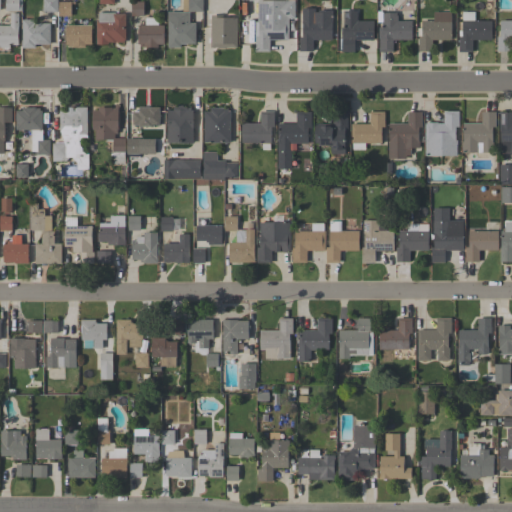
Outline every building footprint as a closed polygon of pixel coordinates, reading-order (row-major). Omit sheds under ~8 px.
[(21,0),(21,10),(19,10),(6,10),(5,0),(21,0)] [(57,0),(57,11),(43,11),(42,0),(57,0)] [(65,0),(65,1),(71,1),(71,15),(58,16),(58,0),(65,0)] [(182,0),(202,0),(202,11),(182,11),(182,0)] [(217,0),(217,10),(215,10),(215,17),(220,17),(220,22),(225,22),(225,36),(232,36),(232,46),(209,46),(209,18),(210,18),(210,10),(203,10),(203,0),(217,0)] [(288,0),(288,39),(269,39),(270,51),(255,51),(254,36),(258,36),(257,0),(288,0)] [(143,15),(130,15),(131,1),(143,1),(143,15)] [(332,22),(331,22),(332,45),(313,45),(313,51),(299,51),(299,36),(302,36),(302,12),(319,12),(319,10),(321,10),(321,3),(329,3),(329,10),(332,10),(332,22)] [(125,39),(124,39),(124,42),(108,42),(108,44),(96,44),(96,20),(98,20),(98,12),(114,12),(114,7),(120,7),(120,13),(125,13),(125,39)] [(189,12),(189,22),(195,22),(195,43),(180,43),(180,47),(168,47),(167,11),(189,12)] [(411,39),(392,39),(392,52),(379,51),(379,38),(378,38),(378,27),(382,27),(382,21),(377,21),(377,11),(382,11),(382,12),(396,12),(396,15),(398,15),(398,20),(411,20),(411,39)] [(451,39),(432,39),(432,51),(419,51),(418,36),(422,36),(422,20),(433,20),(433,11),(451,11),(451,39)] [(472,39),(472,51),(459,51),(459,30),(462,30),(462,11),(474,11),(474,20),(491,20),(491,39),(472,39)] [(18,27),(18,44),(10,44),(10,47),(0,47),(0,24),(9,24),(9,23),(10,23),(10,13),(18,12),(18,27)] [(374,39),(354,40),(355,53),(344,53),(344,12),(356,12),(356,20),(373,20),(374,39)] [(164,44),(157,44),(157,47),(154,47),(154,49),(147,49),(147,47),(140,47),(140,44),(138,44),(138,24),(145,24),(145,17),(158,17),(158,24),(164,24),(164,44)] [(34,19),(34,23),(50,23),(50,44),(34,44),(34,47),(22,47),(22,19),(34,19)] [(511,20),(511,39),(510,39),(510,50),(497,50),(497,36),(500,36),(500,20),(511,20)] [(91,25),(91,44),(85,44),(85,48),(71,47),(71,46),(67,46),(67,44),(65,44),(65,24),(91,25)] [(94,129),(92,129),(92,110),(91,110),(91,107),(114,107),(114,104),(118,104),(118,129),(117,129),(117,133),(114,133),(114,137),(125,137),(125,151),(112,151),(112,141),(106,141),(106,139),(94,139),(94,129)] [(193,143),(167,142),(167,109),(176,109),(176,105),(183,105),(183,107),(187,107),(191,107),(191,110),(193,110),(193,143)] [(64,143),(60,131),(60,111),(68,111),(68,106),(87,106),(87,134),(76,134),(76,131),(70,131),(73,139),(75,139),(75,137),(79,136),(79,147),(75,147),(76,153),(87,152),(87,166),(77,167),(77,158),(75,158),(75,156),(68,157),(69,158),(65,160),(52,160),(52,143),(64,143)] [(148,107),(159,107),(159,114),(160,114),(160,116),(159,116),(159,124),(151,124),(151,126),(138,126),(138,124),(132,124),(132,112),(138,112),(138,106),(148,107)] [(0,107),(12,107),(12,122),(4,122),(4,141),(3,141),(3,153),(0,153),(0,107)] [(42,129),(16,129),(16,110),(22,110),(22,107),(36,107),(36,108),(39,108),(39,110),(42,110),(42,129)] [(210,111),(210,107),(224,107),(224,108),(227,108),(227,110),(230,110),(230,142),(204,142),(204,111),(210,111)] [(425,123),(426,123),(426,122),(437,122),(437,123),(443,123),(443,110),(458,111),(458,126),(455,126),(455,139),(457,139),(457,143),(456,143),(456,155),(425,155),(425,123)] [(260,123),(260,111),(274,111),(274,127),(271,127),(271,137),(273,137),(273,141),(271,141),(271,143),(270,143),(269,149),(262,149),(262,143),(241,143),(241,123),(260,123)] [(307,142),(291,142),(291,150),(277,150),(277,123),(296,123),(296,111),(311,111),(311,127),(307,127),(307,139),(307,142)] [(315,123),(322,123),(322,124),(333,124),(333,111),(347,111),(347,134),(345,134),(345,153),(330,153),(331,145),(319,145),(319,142),(314,142),(314,123),(315,123)] [(384,126),(381,126),(381,143),(379,143),(379,144),(375,144),(375,142),(365,142),(365,149),(352,149),(352,142),(351,142),(351,123),(369,123),(369,111),(384,111),(384,126)] [(388,142),(389,142),(389,123),(408,123),(408,111),(421,112),(421,127),(418,127),(418,141),(419,141),(419,148),(410,147),(410,155),(406,155),(406,158),(388,158),(388,142)] [(481,123),(481,111),(495,111),(495,126),(492,126),(492,141),(493,141),(493,152),(462,152),(462,141),(463,123),(481,123)] [(511,154),(510,154),(510,153),(500,152),(501,131),(499,131),(499,111),(511,111),(511,154)] [(140,138),(140,153),(126,153),(126,138),(140,138)] [(50,154),(37,154),(37,139),(50,139),(50,154)] [(217,151),(217,160),(225,160),(225,162),(237,162),(237,177),(224,177),(224,179),(202,179),(203,151),(217,151)] [(124,163),(112,163),(112,152),(124,152),(124,163)] [(200,177),(174,177),(174,179),(164,179),(164,159),(200,159),(200,177)] [(28,177),(16,177),(16,163),(28,163),(28,177)] [(511,184),(500,184),(499,164),(511,164),(511,184)] [(511,202),(501,202),(501,186),(511,186),(511,202)] [(11,211),(0,211),(0,197),(11,197),(11,211)] [(51,231),(54,231),(54,243),(61,243),(61,263),(46,263),(46,265),(41,265),(41,263),(34,263),(34,243),(41,243),(41,230),(31,230),(31,216),(31,203),(37,203),(37,209),(44,209),(44,215),(51,215),(51,231)] [(433,207),(448,207),(448,220),(463,220),(463,250),(445,250),(445,262),(431,262),(431,247),(433,247),(433,231),(433,220),(433,207)] [(0,214),(5,214),(5,216),(11,216),(12,230),(0,230),(0,214)] [(125,239),(125,244),(107,245),(107,241),(97,241),(97,232),(99,232),(99,222),(110,222),(110,215),(124,215),(125,239)] [(140,215),(140,230),(128,230),(127,215),(140,215)] [(254,256),(255,256),(255,261),(228,262),(228,242),(230,242),(234,235),(235,230),(225,230),(224,216),(237,215),(237,229),(245,229),(254,228),(254,256)] [(92,251),(95,251),(95,250),(110,250),(110,263),(79,264),(79,252),(72,252),(72,246),(65,246),(64,216),(76,216),(77,226),(91,225),(92,251)] [(173,216),(172,231),(160,231),(160,216),(173,216)] [(358,250),(340,250),(340,262),(326,262),(326,246),(329,246),(329,220),(340,220),(340,230),(358,230),(358,250)] [(378,220),(378,230),(393,230),(393,250),(375,250),(375,262),(361,262),(361,247),(364,247),(364,233),(363,233),(363,220),(378,220)] [(511,261),(500,261),(500,247),(501,247),(501,230),(504,230),(504,220),(511,220),(511,261)] [(289,221),(289,231),(290,231),(290,250),(287,250),(287,251),(280,251),(280,252),(274,252),(274,250),(271,250),(271,262),(257,262),(257,247),(260,247),(260,244),(258,244),(258,237),(260,237),(260,232),(259,232),(259,222),(289,221)] [(325,250),(307,250),(307,262),(292,262),(292,247),(295,247),(295,231),(311,231),(311,223),(323,223),(323,230),(325,230),(325,250)] [(409,250),(409,262),(396,262),(396,247),(398,247),(398,230),(418,230),(418,224),(427,223),(427,230),(428,230),(428,250),(409,250)] [(196,241),(196,225),(221,225),(221,244),(208,244),(208,242),(206,242),(206,241),(196,241)] [(498,230),(498,250),(479,250),(479,261),(465,261),(465,247),(468,247),(468,230),(498,230)] [(157,243),(157,257),(157,263),(143,263),(143,262),(140,262),(140,259),(132,259),(131,239),(135,239),(135,236),(143,236),(143,232),(157,232),(157,243)] [(189,256),(190,256),(190,261),(163,262),(163,243),(178,243),(178,233),(188,233),(189,256)] [(6,243),(6,240),(11,240),(11,235),(21,235),(21,243),(28,243),(28,263),(15,263),(15,262),(3,262),(3,243),(6,243)] [(204,248),(204,263),(193,263),(193,248),(201,248),(204,248)] [(357,329),(357,317),(370,317),(371,331),(373,331),(373,355),(349,355),(349,358),(339,358),(339,329),(357,329)] [(379,349),(379,330),(398,329),(398,317),(411,317),(412,333),(408,333),(408,348),(379,349)] [(417,329),(436,329),(436,317),(451,317),(451,333),(448,333),(448,347),(449,347),(449,360),(437,360),(437,349),(430,349),(430,360),(417,360),(417,329)] [(477,330),(477,317),(491,317),(491,332),(488,332),(488,347),(488,353),(486,353),(486,354),(481,354),(481,353),(478,353),(478,349),(468,348),(468,352),(470,352),(470,361),(469,361),(469,365),(457,365),(457,347),(458,347),(458,329),(477,330)] [(279,330),(278,318),(292,318),(293,333),(289,333),(289,358),(265,358),(265,349),(259,349),(259,330),(279,330)] [(317,330),(317,318),(332,318),(332,333),(328,333),(328,349),(310,349),(310,361),(298,361),(298,330),(317,330)] [(95,319),(95,321),(97,321),(97,323),(106,323),(106,339),(102,339),(102,348),(93,348),(93,339),(82,339),(82,325),(81,325),(81,319),(95,319)] [(131,319),(131,322),(132,322),(132,323),(142,323),(142,339),(141,339),(141,346),(129,346),(129,339),(126,339),(126,354),(116,354),(116,319),(131,319)] [(212,338),(208,338),(208,347),(198,348),(198,338),(195,338),(195,342),(187,343),(187,319),(212,319),(212,338)] [(237,319),(237,320),(248,320),(248,325),(250,325),(250,330),(248,330),(248,338),(237,339),(237,354),(229,354),(229,351),(223,351),(222,319),(237,319)] [(28,320),(41,320),(42,332),(28,332),(28,320)] [(57,332),(43,332),(43,320),(58,320),(57,332)] [(171,333),(170,320),(183,320),(183,333),(171,333)] [(509,325),(509,329),(511,329),(511,353),(498,353),(498,348),(499,348),(499,332),(498,332),(498,325),(509,325)] [(64,337),(64,339),(76,339),(76,367),(63,367),(63,366),(58,366),(58,367),(46,367),(46,356),(50,356),(50,338),(64,337)] [(151,356),(152,337),(165,338),(165,339),(167,339),(167,341),(177,341),(176,357),(175,357),(151,356)] [(35,368),(33,368),(33,369),(23,369),(23,368),(14,368),(14,357),(10,357),(10,344),(9,344),(9,338),(24,338),(24,339),(35,339),(35,368)] [(112,352),(112,379),(100,379),(100,352),(112,352)] [(148,367),(134,367),(134,352),(148,352),(148,367)] [(218,352),(218,366),(219,366),(219,369),(215,369),(215,366),(206,367),(206,353),(218,352)] [(256,382),(255,382),(255,388),(239,388),(238,376),(241,376),(241,363),(255,363),(256,382)] [(510,364),(510,383),(494,383),(494,380),(484,380),(484,374),(494,374),(494,364),(510,364)] [(511,415),(498,415),(498,414),(479,414),(479,399),(495,399),(495,393),(498,393),(498,389),(511,389),(511,415)] [(418,391),(433,391),(433,413),(418,413),(418,391)] [(108,429),(109,429),(109,444),(97,443),(97,417),(108,417),(108,429)] [(511,417),(511,426),(503,426),(503,417),(511,417)] [(375,425),(374,468),(361,468),(361,475),(354,475),(354,479),(338,479),(338,451),(351,451),(351,448),(352,448),(353,424),(375,425)] [(511,469),(508,469),(508,470),(499,470),(499,447),(506,447),(506,440),(507,440),(507,427),(511,427),(511,469)] [(61,452),(61,458),(47,458),(36,458),(35,428),(48,428),(49,439),(61,439),(61,452)] [(148,435),(158,435),(158,449),(159,449),(159,455),(158,455),(158,461),(145,461),(145,453),(133,453),(133,428),(148,428),(148,435)] [(451,449),(450,449),(450,466),(435,466),(435,469),(436,469),(436,474),(435,474),(435,478),(420,478),(420,464),(417,464),(417,457),(421,457),(421,455),(426,455),(426,447),(427,447),(427,439),(439,439),(439,430),(442,430),(443,428),(447,428),(447,430),(451,430),(451,449)] [(64,429),(77,429),(77,444),(64,444),(64,429)] [(174,429),(174,443),(161,444),(161,430),(174,429)] [(206,443),(194,443),(194,429),(206,429),(206,443)] [(0,430),(20,430),(20,435),(21,435),(21,433),(24,433),(24,435),(26,435),(26,459),(12,459),(12,456),(10,456),(10,455),(1,455),(1,440),(0,440),(0,430)] [(254,458),(240,458),(240,455),(238,455),(238,454),(229,454),(229,432),(242,432),(242,438),(254,438),(254,458)] [(269,439),(269,432),(279,432),(279,439),(289,439),(289,448),(287,448),(287,467),(273,467),(272,481),(257,481),(257,468),(261,468),(261,464),(262,464),(262,449),(261,449),(261,446),(267,446),(267,439),(269,439)] [(399,456),(403,456),(403,467),(411,467),(411,478),(390,478),(390,479),(379,478),(379,476),(380,476),(380,455),(393,455),(393,450),(385,449),(385,433),(399,433),(399,456)] [(214,449),(214,442),(223,443),(223,477),(209,476),(209,475),(197,475),(198,457),(203,449),(214,449)] [(108,457),(108,450),(112,451),(113,448),(126,448),(126,474),(100,473),(101,457),(108,457)] [(468,454),(468,449),(477,449),(477,448),(487,448),(487,454),(494,454),(493,476),(480,475),(480,478),(466,478),(466,479),(463,479),(463,477),(459,477),(459,454),(467,454),(468,454)] [(309,457),(309,449),(321,449),(321,454),(334,454),(335,460),(333,460),(334,471),(335,479),(309,479),(308,473),(298,474),(298,457),(309,457)] [(82,450),(82,457),(95,457),(95,477),(68,477),(68,457),(72,457),(72,450),(82,450)] [(166,457),(168,451),(182,451),(184,457),(191,457),(191,476),(177,476),(177,475),(174,475),(174,473),(165,473),(165,457),(166,457)] [(141,477),(129,477),(129,462),(142,462),(141,477)] [(30,464),(30,476),(15,476),(16,463),(30,464)] [(47,476),(32,476),(32,464),(47,464),(47,476)] [(238,480),(226,480),(226,465),(238,465),(238,480)]
